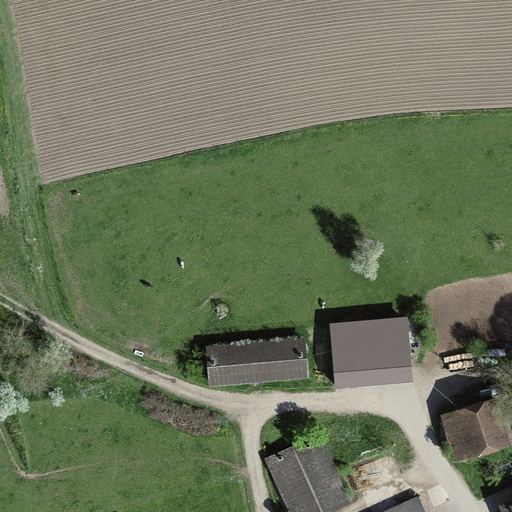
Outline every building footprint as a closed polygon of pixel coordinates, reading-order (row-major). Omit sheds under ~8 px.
[(343,370),(413,361),(408,317),(337,325),(343,370)] [(212,375),(308,367),(305,333),(210,341),(212,375)] [(456,455),(510,439),(500,404),(446,419),(456,455)] [(295,511),(322,511),(352,499),(322,433),(271,456),(295,511)] [(425,511),(418,494),(379,511),(425,511)]
